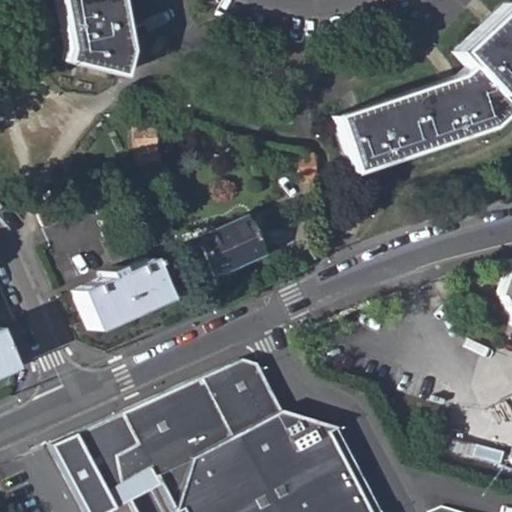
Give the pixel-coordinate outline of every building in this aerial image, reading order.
[(60,59),(116,72),(120,47),(110,0),(51,0),(62,51),(60,59)] [(511,0),(505,0),(497,3),(448,49),(460,62),(448,74),(328,115),(347,169),(480,124),(499,106),(487,91),(511,69),(511,0)] [(129,152),(138,169),(155,169),(154,155),(152,154),(151,129),(146,127),(143,124),(140,123),(140,116),(135,112),(135,105),(125,106),(129,152)] [(299,152),(296,161),(298,182),(312,185),(309,154),(299,152)] [(34,215),(40,228),(77,213),(71,199),(34,215)] [(201,208),(153,229),(164,251),(174,246),(190,281),(206,274),(207,275),(254,254),(238,217),(210,228),(201,208)] [(87,329),(159,298),(142,258),(112,271),(110,267),(97,273),(99,277),(70,291),(87,329)] [(511,258),(504,261),(493,295),(498,296),(509,320),(507,326),(511,327),(511,258)] [(373,511),(327,423),(322,422),(269,406),(249,361),(237,358),(65,435),(101,504),(147,480),(163,511),(373,511)]
